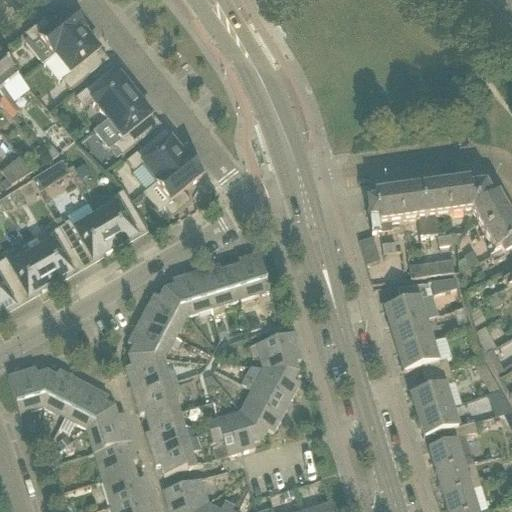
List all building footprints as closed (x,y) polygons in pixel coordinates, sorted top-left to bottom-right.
[(85,36),(86,36),(71,17),(52,32),(44,22),(25,38),(27,41),(24,44),(43,68),(53,60),(53,61),(55,59),(84,37),(85,36)] [(98,57),(99,56),(84,37),(55,59),(70,77),(62,84),(70,94),(90,78),(82,69),(98,56),(98,57)] [(0,94),(18,80),(0,56),(0,94)] [(92,105),(107,124),(135,101),(119,81),(118,82),(119,82),(103,95),(95,85),(75,101),(83,111),(92,105)] [(3,102),(0,104),(0,107),(5,113),(14,106),(7,99),(3,102)] [(94,134),(93,135),(108,153),(109,152),(114,149),(122,159),(142,144),(134,134),(150,121),(150,122),(151,121),(135,101),(107,124),(94,134)] [(14,106),(5,113),(11,121),(20,114),(14,106)] [(185,164),(170,144),(170,145),(154,158),(146,148),(127,164),(135,174),(143,168),(157,186),(185,164)] [(53,150),(45,156),(50,163),(58,158),(53,150)] [(157,186),(143,198),(158,217),(165,212),(172,221),(191,205),(183,196),(202,181),(187,162),(186,162),(186,163),(185,164),(157,186)] [(21,163),(3,177),(6,182),(11,188),(12,189),(31,176),(24,167),(21,163)] [(62,166),(32,184),(40,197),(70,178),(62,166)] [(11,188),(6,182),(0,186),(4,193),(11,188)] [(469,186),(423,193),(429,241),(438,240),(435,221),(472,216),(485,190),(470,191),(469,186)] [(489,260),(493,268),(511,257),(511,225),(498,201),(493,203),(490,198),(485,190),(472,216),(495,257),(489,260)] [(375,205),(367,206),(371,237),(380,236),(380,237),(393,236),(391,227),(417,223),(420,242),(429,241),(423,193),(375,199),(375,205)] [(96,222),(114,254),(137,241),(136,240),(135,240),(125,223),(136,216),(123,194),(112,201),(117,210),(96,222)] [(70,225),(59,232),(71,254),(82,248),(92,265),(92,266),(92,267),(114,254),(96,222),(75,234),(70,225)] [(32,260),(50,291),(72,278),(72,277),(71,277),(61,260),(71,254),(59,232),(47,238),(53,247),(32,260)] [(451,240),(437,242),(439,251),(451,250),(458,248),(460,239),(451,241),(451,240)] [(402,258),(398,245),(381,251),(377,240),(361,246),(370,270),(402,258)] [(439,251),(431,252),(432,267),(438,267),(452,265),(451,250),(439,251)] [(464,261),(458,265),(459,278),(470,272),(471,273),(479,268),(472,256),(464,261)] [(239,269),(230,272),(240,304),(270,295),(259,258),(251,260),(242,263),(238,264),(239,269)] [(50,291),(32,260),(11,272),(6,263),(0,265),(0,278),(7,291),(18,285),(28,302),(27,303),(28,304),(50,291)] [(452,265),(438,267),(440,279),(453,277),(453,276),(452,265)] [(219,270),(196,277),(206,311),(222,306),(223,309),(240,304),(230,272),(221,274),(219,270)] [(174,291),(167,297),(188,321),(198,318),(197,314),(206,311),(196,277),(172,284),(174,291)] [(511,278),(502,284),(507,292),(511,288),(511,278)] [(454,284),(431,287),(434,300),(456,293),(454,284)] [(0,320),(14,312),(14,311),(13,311),(0,288),(0,320)] [(402,308),(385,314),(392,335),(425,325),(418,303),(427,301),(424,289),(398,293),(402,308)] [(154,299),(141,324),(176,342),(188,321),(167,297),(160,302),(154,299)] [(487,302),(494,314),(502,309),(496,298),(487,302)] [(462,314),(461,314),(454,316),(458,330),(466,327),(462,314)] [(141,324),(128,348),(133,352),(133,361),(164,365),(176,342),(141,324)] [(247,326),(250,335),(259,333),(257,328),(253,325),(247,326)] [(398,356),(431,345),(425,325),(392,335),(398,356)] [(225,329),(216,331),(220,345),(228,343),(225,329)] [(276,334),(268,337),(270,345),(278,342),(276,334)] [(270,345),(259,349),(262,361),(259,361),(263,374),(294,376),(296,367),(302,365),(293,338),(278,342),(270,345)] [(431,345),(398,356),(404,377),(422,372),(425,383),(450,376),(446,364),(438,366),(431,345)] [(132,370),(125,372),(133,399),(171,387),(164,365),(133,361),(132,370)] [(491,398),(498,396),(500,395),(483,364),(473,368),(491,398)] [(250,372),(241,389),(251,395),(252,395),(286,413),(299,389),(293,386),(294,376),(263,374),(250,372)] [(35,373),(8,381),(19,418),(43,411),(46,380),(47,375),(37,378),(35,373)] [(46,380),(43,411),(65,423),(83,388),(59,375),(56,379),(47,375),(46,380)] [(425,383),(429,395),(412,400),(418,421),(451,411),(445,391),(454,388),(450,376),(425,383)] [(171,387),(133,399),(140,419),(145,418),(147,426),(179,416),(171,387)] [(83,388),(65,423),(86,433),(115,410),(106,406),(108,401),(83,388)] [(251,395),(240,417),(260,441),(267,435),(273,438),(286,413),(252,395),(251,395)] [(115,410),(86,433),(92,454),(130,442),(123,419),(118,421),(115,410)] [(451,411),(418,421),(424,443),(442,438),(445,449),(466,442),(476,439),(473,428),(458,432),(451,411)] [(151,455),(188,444),(179,416),(147,426),(150,437),(146,438),(151,455)] [(219,434),(222,444),(227,461),(255,453),(253,446),(260,441),(240,417),(216,425),(219,434)] [(219,434),(216,425),(206,428),(209,437),(219,434)] [(209,437),(212,448),(222,444),(219,434),(209,437)] [(56,448),(61,453),(69,447),(65,441),(56,448)] [(188,444),(151,455),(156,472),(161,470),(164,481),(196,471),(192,457),(200,455),(195,441),(188,444)] [(92,454),(102,486),(135,476),(132,467),(137,465),(130,442),(92,454)] [(445,449),(428,454),(435,478),(474,466),(466,442),(445,449)] [(474,466),(435,478),(443,502),(482,490),(474,466)] [(102,486),(110,511),(127,511),(149,505),(142,483),(138,484),(135,476),(102,486)] [(204,511),(208,509),(201,484),(163,496),(168,511),(204,511)] [(488,511),(482,490),(443,502),(445,511),(488,511)] [(294,501),(292,495),(282,497),(284,504),(294,501)]
